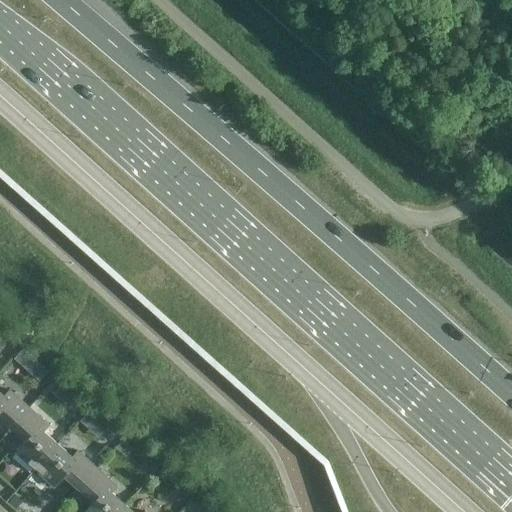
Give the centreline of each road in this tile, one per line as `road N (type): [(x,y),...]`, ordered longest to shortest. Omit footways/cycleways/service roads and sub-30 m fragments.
road 1 (trunk): [(0,24),(511,476)]
road 2 (trunk): [(511,393),(61,0)]
